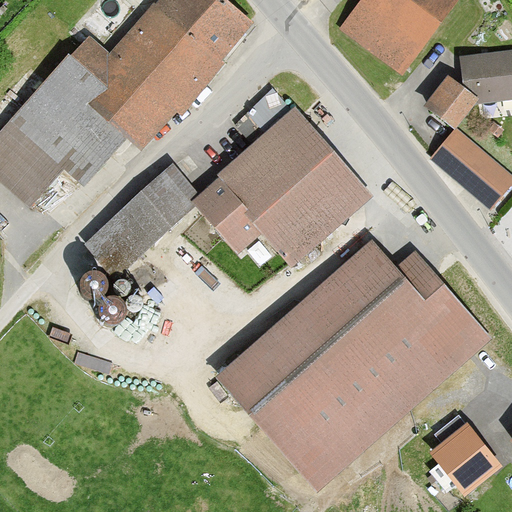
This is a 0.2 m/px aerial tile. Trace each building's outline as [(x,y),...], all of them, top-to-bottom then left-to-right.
[(151,150),(260,24),(232,0),(168,0),(119,57),(95,35),(0,136),(0,176),(35,209),(72,169),(91,188),(138,139),(151,150)] [(360,0),(339,29),(402,77),(458,0),(360,0)] [(462,85),(448,75),(423,107),(454,130),(455,130),(457,128),(476,104),(511,99),(511,49),(459,56),(462,85)] [(235,117),(251,137),(294,105),(279,84),(235,117)] [(302,107),(248,157),(327,243),(380,196),(302,107)] [(429,159),(490,211),(511,185),(511,174),(457,128),(455,130),(454,130),(429,159)] [(253,256),(272,237),(301,269),(327,243),(248,157),(208,195),(180,164),(93,243),(86,249),(116,283),(137,265),(204,207),(253,256)] [(225,385),(326,493),(494,335),(418,256),(407,267),(380,239),(225,385)] [(84,303),(88,306),(94,306),(98,305),(102,301),(105,297),(105,292),(103,287),(100,283),(96,281),(90,280),(86,282),(82,285),(79,290),(79,295),(81,300),(84,303)] [(105,333),(109,335),(114,336),(119,334),(123,331),(125,326),(126,321),(124,316),(121,313),(116,310),(111,310),(106,311),(102,315),(100,319),(100,324),(101,329),(105,333)] [(465,498),(500,471),(467,429),(432,457),(465,498)]
